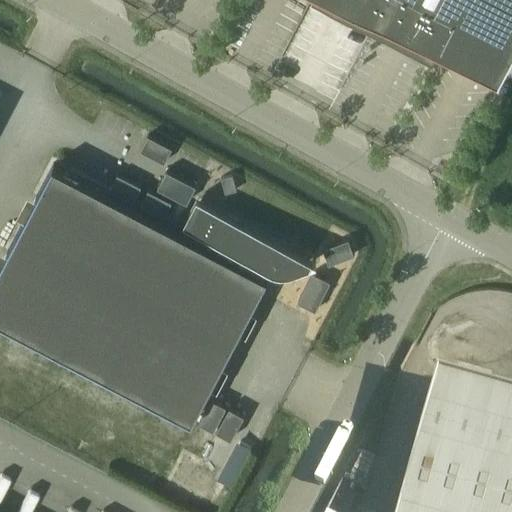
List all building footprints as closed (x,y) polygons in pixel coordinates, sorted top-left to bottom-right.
[(511,0),(322,0),(373,26),(393,37),(414,48),(434,58),(441,43),(497,73),(496,74),(499,76),(511,51),(511,0)] [(511,142),(501,163),(511,168),(511,142)] [(53,163),(0,265),(0,318),(192,419),(267,276),(265,274),(271,263),(278,265),(282,247),(199,203),(184,232),(53,163)] [(477,367),(473,384),(486,387),(490,370),(477,367)] [(511,511),(511,400),(448,383),(448,382),(440,380),(402,511),(511,511)] [(212,504),(227,474),(187,453),(171,483),(212,504)]
